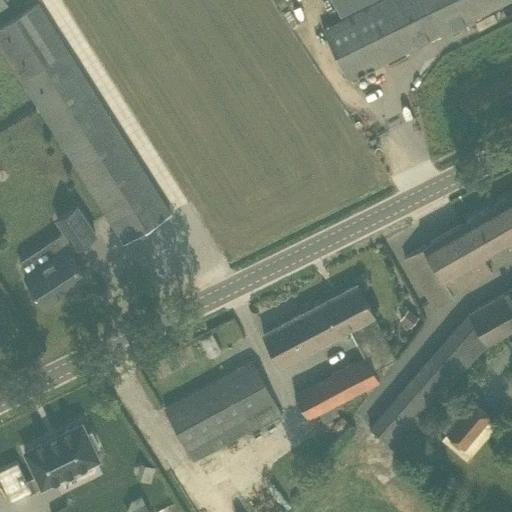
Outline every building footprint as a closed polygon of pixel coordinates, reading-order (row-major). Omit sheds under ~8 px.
[(377,0),(363,7),(322,27),(347,78),(505,0),(377,0)] [(334,0),(340,11),(362,0),(334,0)] [(0,46),(124,242),(171,212),(37,3),(0,26),(0,46)] [(404,256),(433,306),(453,294),(452,292),(492,269),(484,255),(509,241),(511,245),(511,194),(404,256)] [(25,274),(44,304),(61,293),(60,291),(85,275),(68,248),(74,244),(76,246),(95,234),(77,205),(57,218),(65,230),(47,242),(55,255),(25,274)] [(373,369),(395,357),(357,283),(263,332),(280,365),(349,329),(363,357),(294,393),(307,417),(379,379),(373,369)] [(511,327),(511,287),(469,312),(468,310),(369,426),(395,448),(486,342),(511,327)] [(419,314),(408,307),(400,318),(411,326),(419,314)] [(251,433),(282,416),(252,360),(165,407),(194,460),(249,430),(251,433)] [(464,448),(491,415),(471,399),(444,431),(464,448)] [(35,473),(25,478),(31,490),(97,458),(91,447),(96,445),(89,431),(84,433),(79,422),(24,449),(35,473)] [(15,460),(0,467),(0,485),(8,502),(31,490),(25,478),(24,479),(15,460)] [(153,466),(144,464),(140,476),(150,479),(153,466)] [(149,511),(145,503),(127,511),(149,511)]
